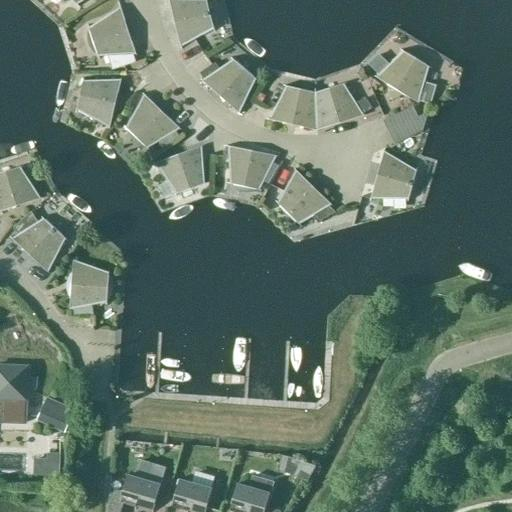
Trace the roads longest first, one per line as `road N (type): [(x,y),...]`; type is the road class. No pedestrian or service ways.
road 1 (residential): [(338,160),(221,118),(175,71),(142,0)]
road 2 (unclassified): [(367,511),(440,368),(511,343)]
road 3 (residential): [(90,355),(0,263)]
